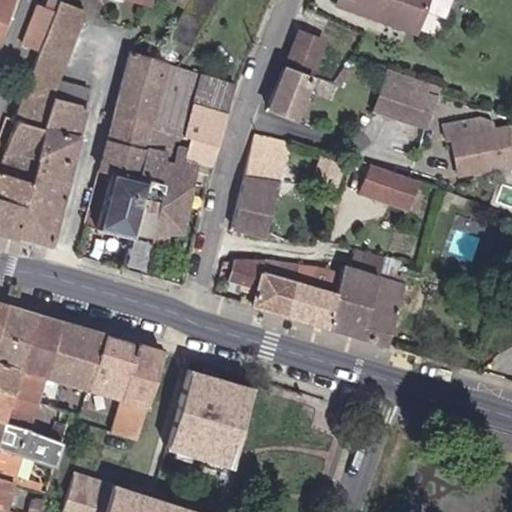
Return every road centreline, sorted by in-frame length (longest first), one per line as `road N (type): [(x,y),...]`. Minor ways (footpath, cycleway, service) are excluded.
road 1 (secondary): [(188,315),(511,412)]
road 2 (residential): [(293,0),(246,117),(188,315)]
road 3 (secondary): [(0,261),(188,315)]
